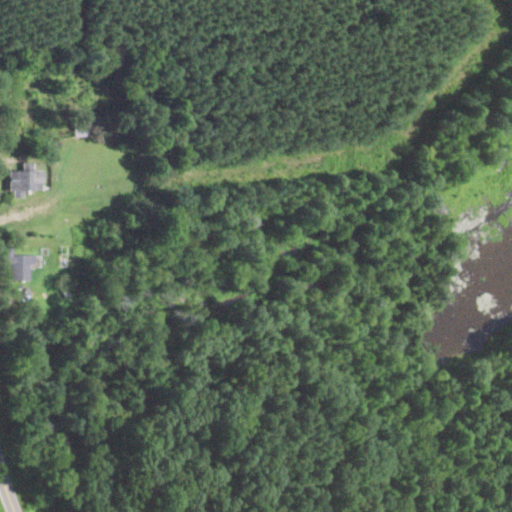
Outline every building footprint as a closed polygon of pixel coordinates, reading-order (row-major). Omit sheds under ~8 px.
[(24,129),(15,96),(29,92),(30,95),(38,125),(24,129)] [(77,137),(74,137),(73,123),(97,121),(98,134),(91,135),(91,136),(77,137)] [(48,140),(48,144),(53,144),(53,142),(60,141),(61,149),(42,151),(41,140),(48,140)] [(32,168),(32,171),(37,171),(37,173),(41,173),(42,191),(22,191),(22,198),(13,198),(12,182),(8,182),(7,171),(22,171),(22,163),(32,163),(32,168)] [(12,251),(12,255),(34,256),(34,267),(28,267),(28,281),(9,281),(10,265),(0,265),(0,254),(2,255),(2,248),(12,248),(12,251)]
